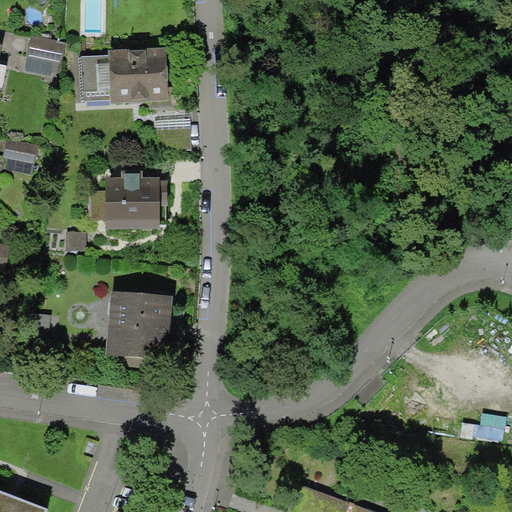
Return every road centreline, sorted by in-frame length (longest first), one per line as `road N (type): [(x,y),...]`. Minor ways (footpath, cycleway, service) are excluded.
road 1 (residential): [(207,0),(209,423)]
road 2 (residential): [(209,423),(269,414),(331,382),(411,302),(469,260),(511,263)]
road 3 (residential): [(0,392),(209,423)]
